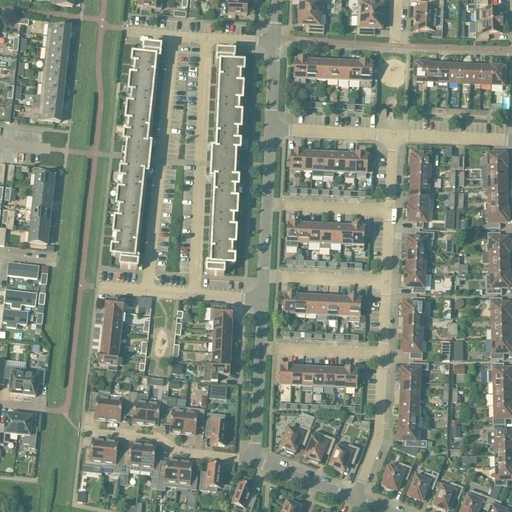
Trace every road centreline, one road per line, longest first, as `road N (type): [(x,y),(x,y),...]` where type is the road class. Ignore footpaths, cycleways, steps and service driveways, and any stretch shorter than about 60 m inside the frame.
road 1 (residential): [(145,291),(174,36)]
road 2 (residential): [(191,295),(205,39)]
road 3 (residential): [(255,460),(181,454),(154,439),(81,429)]
road 4 (residential): [(352,500),(377,439),(383,355)]
road 5 (residential): [(386,284),(263,277)]
road 6 (residential): [(383,355),(260,348)]
road 7 (residential): [(270,127),(392,135)]
road 8 (residential): [(267,206),(388,212)]
road 9 (residential): [(392,135),(511,140)]
